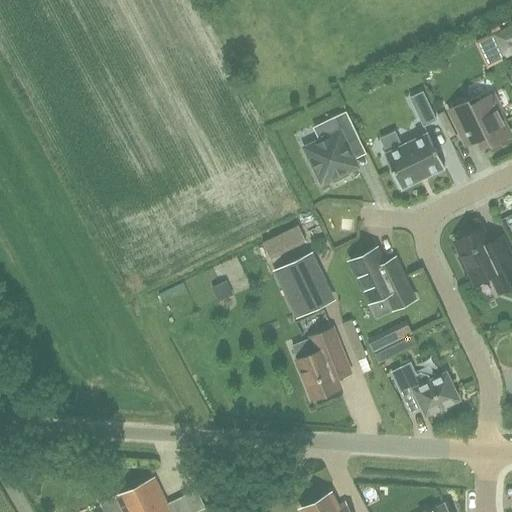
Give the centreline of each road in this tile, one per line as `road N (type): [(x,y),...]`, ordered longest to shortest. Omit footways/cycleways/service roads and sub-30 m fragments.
road 1 (tertiary): [(488,453),(0,424)]
road 2 (residential): [(488,453),(489,366),(427,243),(428,227)]
